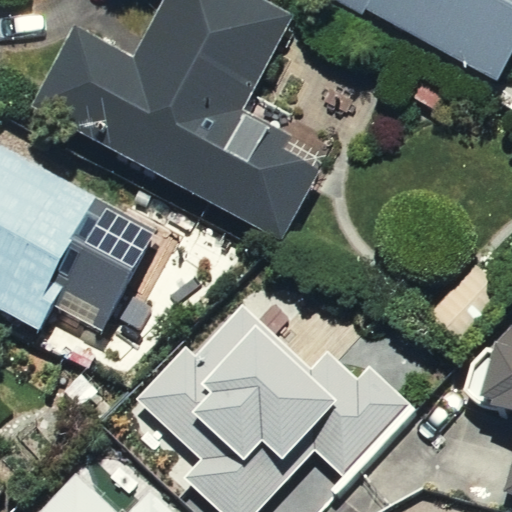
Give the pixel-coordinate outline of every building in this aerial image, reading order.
[(303,34),(245,0),(79,0),(10,117),(257,264),(312,172),(245,132),(303,34)] [(511,0),(313,0),(498,101),(511,76),(511,0)] [(0,42),(0,61),(8,48),(0,42)] [(511,76),(498,101),(480,135),(511,152),(511,76)] [(146,231),(0,158),(0,320),(23,331),(34,308),(93,337),(146,231)] [(301,360),(240,293),(98,422),(117,443),(180,511),(214,511),(279,453),(315,492),(401,413),(329,334),(301,360)] [(511,305),(500,353),(443,339),(428,398),(500,416),(483,488),(511,495),(511,305)] [(180,511),(117,443),(40,511),(180,511)]
